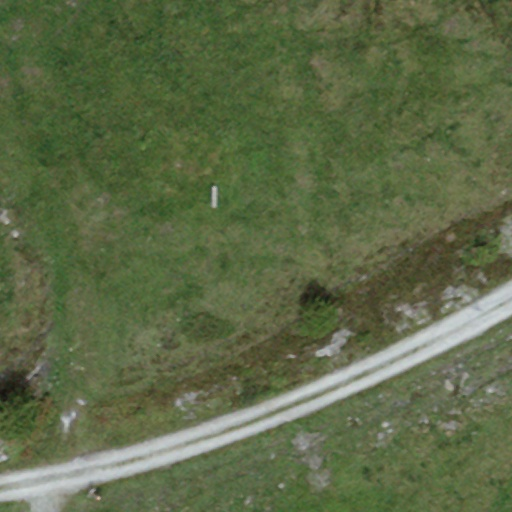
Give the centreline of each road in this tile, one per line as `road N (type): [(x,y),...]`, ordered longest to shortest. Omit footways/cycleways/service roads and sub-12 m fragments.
road 1 (track): [(155,0),(158,51),(238,209),(166,358),(49,478),(41,511)]
road 2 (track): [(511,300),(393,360),(162,451),(0,489)]
